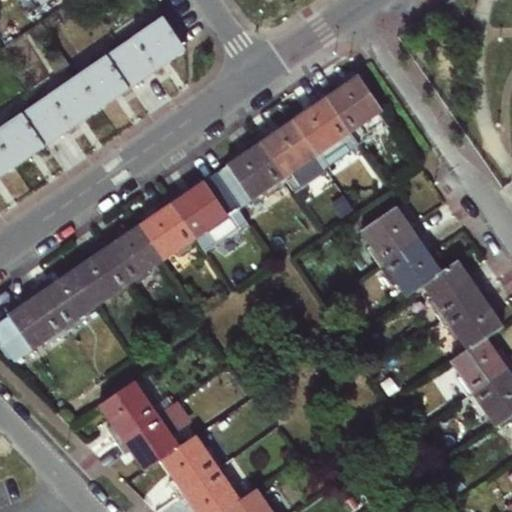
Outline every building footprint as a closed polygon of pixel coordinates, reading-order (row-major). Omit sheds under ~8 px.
[(163,20),(121,49),(143,81),(185,53),(163,20)] [(78,78),(101,110),(143,81),(121,49),(78,78)] [(381,112),(357,77),(337,91),(333,86),(321,94),(351,140),(370,126),(367,121),(381,112)] [(78,78),(36,107),(58,139),(101,110),(78,78)] [(351,140),(321,94),(307,103),(311,109),(292,122),(315,157),(324,170),(357,147),(351,140)] [(36,107),(0,131),(0,147),(15,169),(58,139),(36,107)] [(315,157),(292,122),(272,135),(268,130),(256,139),(286,183),(304,171),(302,166),(315,157)] [(215,175),(238,209),(264,192),(267,196),(286,183),(256,139),(243,148),(246,153),(215,175)] [(0,147),(0,178),(15,169),(0,147)] [(179,191),(167,199),(197,244),(204,254),(248,224),(238,209),(215,175),(183,197),(179,191)] [(157,215),(139,227),(162,262),(175,253),(179,257),(197,244),(167,199),(153,209),(157,215)] [(368,250),(380,269),(423,239),(414,226),(409,229),(395,209),(361,233),(371,248),(368,250)] [(115,235),(101,245),(131,289),(150,276),(147,272),(162,262),(139,227),(119,241),(115,235)] [(432,252),(423,239),(380,269),(392,287),(396,284),(407,300),(424,288),(441,276),(439,273),(427,255),(432,252)] [(73,272),(97,307),(110,297),(113,302),(131,289),(101,245),(88,254),(92,259),(73,272)] [(441,322),(485,292),(476,279),(470,282),(456,262),(439,273),(441,276),(424,288),(433,301),(428,304),(441,322)] [(97,307),(73,272),(53,286),(49,280),(38,288),(68,333),(86,320),(84,316),(97,307)] [(68,333),(38,288),(24,298),(28,304),(9,317),(31,351),(45,342),(48,346),(68,333)] [(494,305),(485,292),(441,322),(453,342),(457,339),(466,351),(484,339),(485,341),(502,329),(488,309),(494,305)] [(499,360),(485,341),(484,339),(466,351),(450,362),(460,377),(456,381),(469,399),(511,370),(511,366),(504,355),(499,360)] [(511,370),(469,399),(482,418),(486,415),(496,430),(511,418),(511,370)] [(107,431),(115,444),(160,413),(147,394),(144,397),(133,383),(98,406),(112,427),(107,431)] [(172,431),(160,413),(115,444),(124,457),(130,453),(144,473),(161,461),(161,460),(178,448),(169,434),(172,431)] [(169,485),(177,497),(221,467),(208,447),(204,450),(195,436),(178,448),(161,460),(161,461),(174,480),(169,485)] [(234,486),(221,467),(177,497),(186,510),(193,506),(196,511),(223,511),(239,501),(231,488),(234,486)] [(276,511),(269,502),(266,504),(256,490),(239,501),(223,511),(276,511)]
